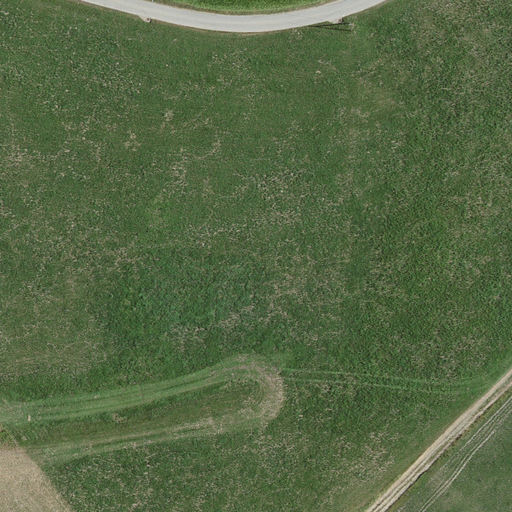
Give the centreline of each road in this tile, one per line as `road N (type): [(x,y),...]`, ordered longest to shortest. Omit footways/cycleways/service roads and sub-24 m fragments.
road 1 (unclassified): [(366,0),(250,23),(110,0)]
road 2 (track): [(511,374),(370,511)]
